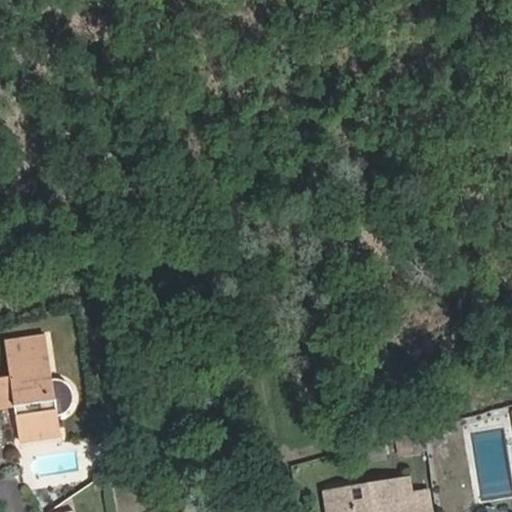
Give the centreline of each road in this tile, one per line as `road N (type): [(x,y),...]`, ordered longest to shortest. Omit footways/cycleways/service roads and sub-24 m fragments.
road 1 (track): [(317,0),(288,33),(148,125),(128,174),(254,373),(281,511)]
road 2 (track): [(0,207),(128,174)]
